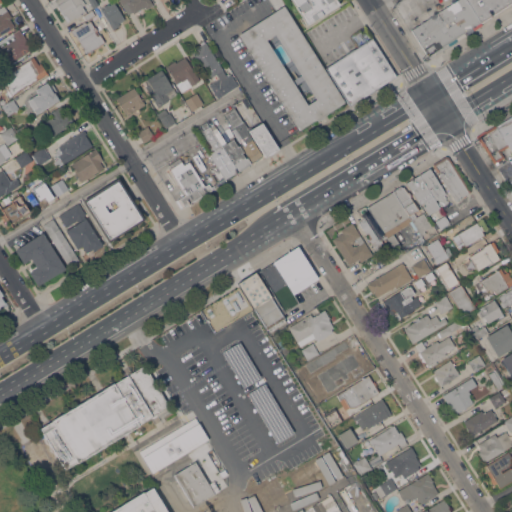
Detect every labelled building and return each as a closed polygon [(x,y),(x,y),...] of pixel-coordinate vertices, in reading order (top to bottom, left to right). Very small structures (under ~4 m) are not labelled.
[(56,0),(83,0),(86,4),(83,6),(85,9),(80,12),(81,14),(76,17),(76,16),(67,21),(57,5),(58,5),(55,1),(56,0)] [(128,14),(119,0),(150,0),(153,4),(146,9),(144,6),(133,13),(133,12),(128,14)] [(293,0),(337,0),(339,3),(308,23),(293,0)] [(467,0),(481,22),(481,23),(474,28),(475,29),(429,58),(426,53),(424,54),(420,47),(422,46),(411,29),(456,0),(467,0)] [(511,0),(511,1),(481,22),(467,0),(511,0)] [(101,9),(104,8),(103,6),(108,3),(109,4),(114,1),(125,19),(119,23),(120,24),(113,28),(101,9)] [(0,13),(1,13),(0,11),(0,7),(4,5),(7,9),(12,17),(10,18),(15,26),(0,34),(0,13)] [(298,126),(297,127),(275,93),(273,94),(268,86),(270,84),(258,65),(256,66),(253,63),(256,61),(239,33),(284,5),(345,101),(329,112),(325,115),(321,118),(318,119),(314,120),(300,129),(298,126)] [(87,20),(84,15),(92,10),(95,14),(87,20)] [(86,54),(82,48),(83,47),(75,35),(74,36),(71,30),(85,21),(86,22),(90,20),(95,27),(95,26),(105,41),(86,54)] [(3,67),(0,62),(0,60),(3,59),(0,54),(0,47),(16,37),(13,33),(19,28),(22,33),(23,33),(30,45),(28,46),(30,50),(3,67)] [(397,76),(350,105),(326,67),(372,37),(397,76)] [(223,69),(227,76),(231,73),(238,85),(218,98),(216,94),(215,95),(214,93),(215,92),(209,84),(219,78),(216,73),(209,78),(191,51),(206,41),(223,69)] [(12,95),(9,96),(6,90),(8,89),(1,77),(34,56),(39,64),(41,62),(48,73),(38,79),(38,78),(30,83),(31,85),(28,87),(27,85),(12,95)] [(192,68),(193,68),(200,79),(189,86),(190,86),(181,92),(174,80),(175,80),(166,66),(175,60),(176,62),(185,56),(192,68)] [(177,95),(159,107),(146,87),(148,86),(145,80),(147,79),(146,78),(161,69),(177,95)] [(49,84),(52,82),(57,90),(55,92),(59,99),(36,113),(28,100),(39,93),(36,89),(47,82),(49,84)] [(134,87),(142,100),(143,100),(145,104),(127,116),(124,112),(125,111),(116,98),(134,87)] [(192,110),(185,99),(196,92),(203,103),(192,110)] [(19,108),(8,115),(3,106),(13,99),(19,108)] [(61,105),(68,115),(70,114),(75,122),(69,125),(68,125),(56,133),(50,137),(41,123),(52,117),(49,113),(61,105)] [(254,138),(252,139),(263,154),(252,161),(242,145),(247,142),(241,133),(236,136),(231,128),(232,127),(224,114),(234,107),(249,130),(254,138)] [(157,113),(165,108),(168,112),(170,111),(176,121),(166,127),(157,113)] [(495,124),(504,118),(503,117),(511,112),(511,113),(511,152),(508,146),(495,124)] [(225,179),(209,153),(212,151),(208,144),(210,143),(202,130),(204,129),(201,125),(207,122),(209,126),(209,125),(212,130),(217,127),(226,142),(233,138),(238,145),(240,144),(244,152),(243,153),(246,158),(248,157),(252,163),(239,171),(238,171),(236,172),(237,173),(229,179),(228,177),(225,179)] [(262,122),(278,147),(266,156),(254,138),(249,130),(262,122)] [(1,135),(0,133),(3,132),(0,127),(5,124),(7,127),(11,124),(13,128),(19,137),(7,145),(1,135)] [(32,132),(22,139),(17,130),(26,124),(32,132)] [(508,146),(501,150),(505,156),(504,157),(505,158),(503,160),(502,158),(498,161),(500,163),(497,165),(484,144),(482,145),(476,135),(495,124),(508,146)] [(154,136),(144,142),(137,132),(148,125),(154,136)] [(84,129),(86,133),(85,134),(93,146),(64,164),(59,154),(63,152),(59,145),(84,129)] [(0,144),(4,142),(12,154),(6,158),(7,159),(0,163),(0,144)] [(51,157),(40,165),(33,154),(44,147),(51,157)] [(82,182),(73,169),(75,168),(72,163),(96,148),(103,159),(100,161),(104,167),(82,182)] [(26,150),(33,160),(22,167),(15,157),(26,150)] [(432,164),(446,155),(470,192),(465,195),(466,196),(464,197),(463,196),(456,200),(446,185),(445,186),(444,184),(445,183),(433,165),(432,164)] [(181,208),(176,200),(186,194),(169,169),(182,160),(184,164),(189,161),(195,170),(197,168),(204,178),(206,177),(207,176),(207,177),(213,174),(219,184),(213,188),(181,208)] [(428,215),(423,206),(425,205),(424,202),(420,204),(407,182),(419,174),(430,167),(446,193),(445,194),(447,198),(446,198),(448,202),(440,207),(428,215)] [(6,194),(5,193),(0,196),(0,170),(3,169),(11,181),(16,178),(20,184),(6,194)] [(42,176),(48,186),(39,192),(32,182),(42,176)] [(82,200),(119,177),(145,219),(109,242),(82,200)] [(62,178),(68,189),(57,196),(50,186),(62,178)] [(400,186),(404,186),(407,192),(408,191),(409,191),(412,194),(411,196),(410,196),(415,204),(416,203),(417,203),(419,207),(419,209),(418,209),(419,210),(416,212),(415,211),(414,212),(417,216),(423,212),(432,226),(425,230),(426,233),(422,236),(425,241),(418,245),(415,239),(417,238),(407,222),(398,228),(399,230),(393,233),(401,246),(400,247),(403,253),(399,256),(386,236),(386,237),(370,211),(367,206),(393,190),(400,186)] [(12,225),(3,210),(13,203),(12,201),(20,196),(31,212),(12,225)] [(79,202),(86,214),(84,215),(103,245),(94,250),(93,248),(87,252),(82,245),(77,248),(66,230),(68,229),(59,215),(79,202)] [(386,237),(381,240),(386,247),(378,252),(373,245),(377,243),(375,241),(372,243),(369,238),(371,238),(368,233),(366,234),(359,222),(363,220),(362,217),(370,211),(386,237)] [(445,214),(449,222),(440,228),(439,226),(436,228),(433,224),(436,222),(435,221),(445,214)] [(465,246),(457,233),(460,232),(455,224),(471,214),(476,222),(477,222),(479,226),(481,224),(484,229),(482,230),(485,235),(465,246)] [(43,224),(53,218),(79,259),(69,266),(43,224)] [(346,260),(345,260),(344,258),(344,257),(337,246),(335,244),(336,244),(333,239),(342,232),(340,229),(352,222),(373,254),(361,261),(360,260),(359,260),(358,258),(357,260),(355,262),(354,261),(349,265),(346,260)] [(65,268),(38,285),(29,272),(37,267),(31,258),(24,263),(15,249),(43,232),(65,268)] [(444,249),(448,246),(453,254),(437,263),(426,245),(438,238),(444,249)] [(484,247),(483,246),(490,242),(500,258),(493,263),(492,262),(478,270),(476,266),(469,270),(464,263),(471,259),(470,256),(484,247)] [(258,271),(298,247),(318,278),(294,293),(300,303),(284,313),(258,271)] [(418,277),(411,265),(424,257),(431,270),(418,277)] [(459,282),(449,289),(436,268),(447,261),(459,282)] [(366,283),(375,278),(374,278),(376,276),(377,277),(402,262),(404,264),(405,264),(406,265),(405,266),(412,278),(396,288),(395,286),(377,297),(374,292),(372,293),(366,283)] [(504,273),(508,271),(511,277),(511,283),(496,294),(494,290),(491,291),(490,289),(487,291),(483,284),(482,284),(480,280),(501,268),(504,273)] [(269,297),(261,303),(254,301),(254,299),(251,293),(250,294),(243,283),(256,275),(269,297)] [(384,302),(393,296),(392,295),(408,285),(413,293),(414,292),(421,303),(413,308),(414,309),(406,314),(406,315),(404,316),(403,316),(398,319),(397,317),(396,318),(394,315),(395,315),(395,314),(392,315),(390,312),(384,302)] [(476,308),(464,316),(449,293),(462,285),(476,308)] [(500,302),(502,301),(499,296),(511,288),(511,310),(509,312),(506,306),(503,307),(500,302)] [(441,313),(434,301),(446,295),(453,306),(445,311),(441,313)] [(502,314),(502,316),(499,318),(498,316),(486,324),(478,309),(494,299),(503,314),(502,314)] [(245,305),(249,303),(257,315),(253,318),(245,305)] [(271,308),(278,319),(267,326),(259,315),(271,308)] [(311,313),(312,316),(325,309),(330,318),(329,318),(334,327),(331,328),(333,331),(317,341),(316,339),(315,339),(314,337),(300,346),(288,327),(311,313)] [(439,320),(445,317),(448,322),(413,343),(404,328),(406,327),(406,326),(416,320),(416,319),(418,318),(418,319),(427,314),(430,318),(436,315),(439,320)] [(438,331),(458,320),(461,326),(442,337),(438,331)] [(511,348),(498,356),(486,336),(507,323),(511,331),(511,348)] [(455,346),(449,349),(450,350),(448,351),(447,351),(445,352),(446,354),(441,357),(442,358),(441,359),(440,358),(436,361),(437,362),(433,365),(432,363),(431,364),(431,365),(429,366),(429,365),(428,366),(428,365),(427,366),(426,364),(427,363),(425,361),(424,360),(423,361),(421,359),(422,358),(422,357),(421,357),(418,353),(420,352),(416,346),(422,341),(426,347),(437,340),(439,342),(449,336),(455,346)] [(344,340),(303,364),(309,374),(341,355),(339,352),(349,347),(344,340)] [(313,342),(319,352),(307,360),(301,349),(313,342)] [(314,374),(352,351),(359,364),(354,367),(355,369),(346,374),(348,378),(344,380),(345,383),(326,394),(314,374)] [(511,376),(501,359),(511,352),(511,376)] [(474,371),(468,361),(479,354),(485,364),(474,371)] [(450,359),(452,363),(454,362),(455,364),(454,365),(459,374),(449,380),(450,382),(448,383),(447,382),(441,385),(438,380),(436,380),(434,377),(435,375),(434,375),(436,374),(433,370),(450,359)] [(145,364),(170,406),(139,424),(140,425),(78,462),(66,469),(60,460),(59,460),(58,460),(56,459),(55,458),(55,456),(55,455),(56,453),(55,451),(54,452),(52,452),(51,451),(50,450),(50,447),(50,446),(51,445),(50,443),(48,444),(47,443),(46,442),(45,441),(45,439),(45,437),(46,436),(41,428),(145,364)] [(489,373),(496,369),(506,385),(499,389),(489,373)] [(372,381),(374,380),(381,391),(355,406),(349,407),(345,409),(340,400),(341,400),(337,394),(347,388),(347,387),(369,374),(372,381)] [(477,385),(469,390),(471,393),(469,395),(473,402),(457,412),(455,409),(453,411),(443,395),(472,377),(477,385)] [(506,401),(495,407),(490,398),(500,391),(506,401)] [(382,399),(391,413),(368,427),(367,425),(362,428),(357,419),(357,420),(354,416),(382,399)] [(331,427),(324,416),(327,414),(326,413),(335,408),(342,420),(331,427)] [(482,410),(483,412),(485,411),(486,412),(491,408),(493,412),(494,411),(496,415),(495,415),(498,420),(472,435),(463,421),(482,410)] [(140,451),(196,418),(209,439),(207,440),(209,444),(188,457),(185,453),(174,459),(177,464),(166,470),(163,466),(152,473),(140,451)] [(390,427),(389,426),(392,425),(392,426),(394,424),(399,432),(401,431),(405,439),(408,444),(402,448),(399,443),(379,455),(373,445),(369,440),(390,427)] [(338,433),(343,447),(356,443),(350,428),(338,433)] [(351,448),(344,436),(355,429),(363,440),(351,448)] [(495,433),(497,436),(506,431),(511,440),(511,445),(485,462),(478,452),(480,451),(479,450),(481,449),(478,444),(495,433)] [(403,476),(402,476),(401,474),(400,475),(398,471),(399,470),(392,457),(411,446),(413,449),(415,448),(421,457),(417,459),(422,467),(404,477),(403,476)] [(316,458),(330,483),(343,476),(329,451),(316,458)] [(497,482),(495,483),(484,466),(502,455),(506,460),(509,458),(511,462),(509,464),(510,465),(501,470),(502,472),(511,467),(511,468),(511,467),(511,480),(500,488),(497,482)] [(372,467),(360,475),(353,463),(354,462),(354,461),(357,459),(358,460),(365,456),(372,467)] [(330,484),(315,459),(302,467),(317,492),(330,484)] [(209,483),(214,480),(220,490),(193,506),(174,474),(196,461),(209,483)] [(290,473),(302,499),(315,494),(303,467),(290,473)] [(428,472),(433,481),(432,482),(438,492),(436,494),(421,504),(419,501),(418,501),(417,499),(417,498),(416,497),(411,500),(411,499),(406,497),(403,499),(398,491),(428,472)] [(289,502),(277,476),(263,483),(275,508),(289,502)] [(386,494),(385,494),(380,497),(374,488),(391,477),(397,487),(386,494)] [(109,511),(144,491),(144,492),(153,487),(168,511),(109,511)] [(422,511),(427,509),(426,509),(445,498),(450,507),(449,507),(451,511),(422,511)] [(397,511),(396,509),(408,503),(412,511),(397,511)]
